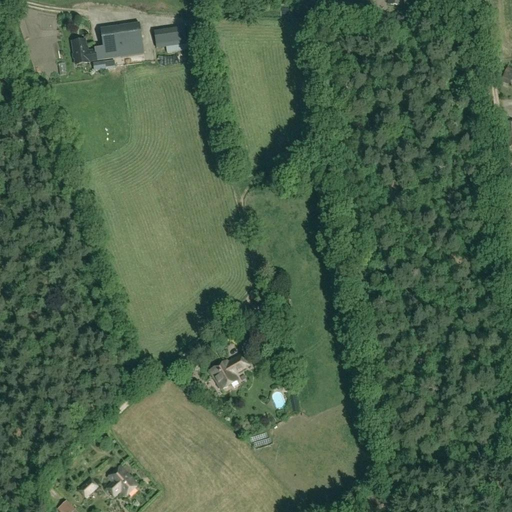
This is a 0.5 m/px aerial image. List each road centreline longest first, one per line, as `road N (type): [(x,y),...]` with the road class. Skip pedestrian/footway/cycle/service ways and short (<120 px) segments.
road 1 (track): [(79,447),(178,360),(249,314)]
road 2 (track): [(483,0),(495,148)]
